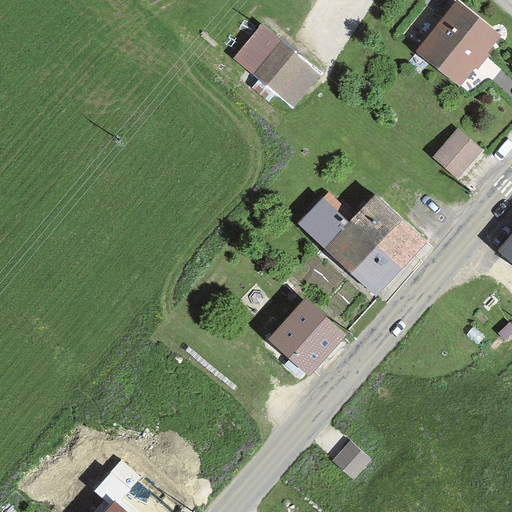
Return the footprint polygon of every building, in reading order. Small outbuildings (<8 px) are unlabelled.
[(460,5),(448,21),(454,25),(467,10),(460,5)] [(497,34),(467,10),(454,25),(448,21),(424,51),(460,80),(497,34)] [(241,57),(245,62),(272,32),(266,28),(241,57)] [(245,62),(251,66),(262,52),(272,59),(284,43),(272,32),(245,62)] [(320,73),(284,43),(272,59),(262,52),(251,66),(259,75),(253,84),(268,97),(276,87),(294,103),(320,73)] [(483,148),(459,128),(434,156),(457,175),(483,148)] [(302,225),(376,290),(423,236),(378,196),(353,223),(324,200),(302,225)] [(511,240),(503,251),(511,258),(511,240)] [(306,302),(276,336),(311,365),(341,331),(306,302)] [(357,442),(340,462),(361,480),(378,459),(357,442)] [(127,491),(108,511),(135,511),(133,510),(139,502),(127,491)]
